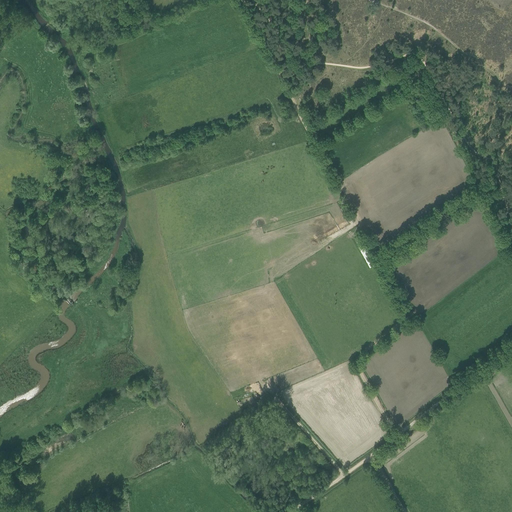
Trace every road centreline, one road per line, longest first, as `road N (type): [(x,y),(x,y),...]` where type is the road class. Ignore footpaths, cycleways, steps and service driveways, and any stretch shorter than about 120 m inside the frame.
road 1 (track): [(243,0),(402,302),(401,324),(357,362),(395,436)]
road 2 (unclassified): [(289,511),(486,365)]
road 3 (track): [(48,23),(79,54),(216,0)]
road 4 (track): [(511,88),(427,24),(368,0)]
road 5 (track): [(0,58),(27,81),(24,129),(57,140),(57,162)]
